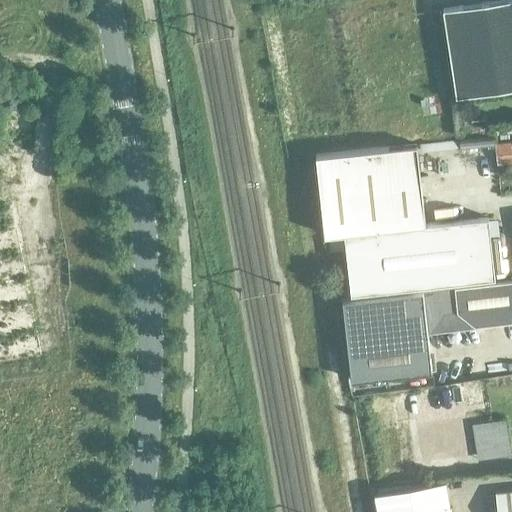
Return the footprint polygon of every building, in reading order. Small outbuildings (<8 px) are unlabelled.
[(511,0),(495,0),(443,8),(457,96),(511,87),(511,0)] [(460,141),(460,147),(460,149),(495,146),(495,138),(460,141)] [(511,141),(496,143),(498,164),(511,162),(511,141)] [(399,146),(367,149),(315,154),(323,235),(345,233),(425,224),(416,144),(399,146)] [(489,217),(425,224),(345,233),(352,293),(496,278),(489,217)] [(511,281),(497,283),(456,287),(343,299),(352,380),(433,371),(429,336),(433,330),(511,321),(511,281)] [(453,380),(453,392),(472,393),(472,381),(453,380)] [(511,412),(434,419),(435,433),(480,429),(480,436),(511,433),(511,412)] [(496,443),(498,457),(511,455),(510,441),(496,443)] [(451,511),(446,481),(375,494),(378,511),(451,511)] [(511,511),(511,491),(496,493),(498,511),(511,511)]
